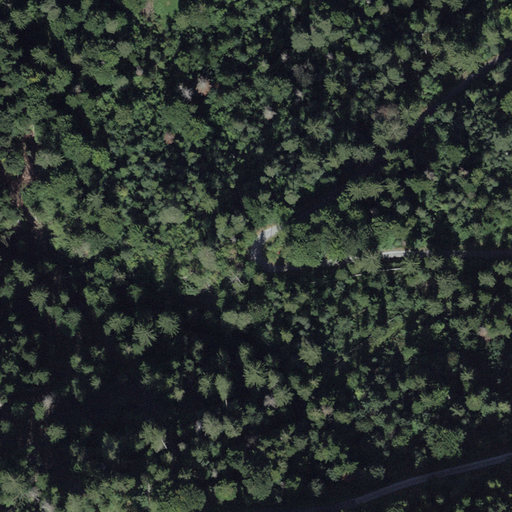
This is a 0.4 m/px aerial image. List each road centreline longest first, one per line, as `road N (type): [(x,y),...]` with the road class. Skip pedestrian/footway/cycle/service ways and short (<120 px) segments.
road 1 (track): [(511,56),(452,92),(266,235),(256,252),(265,268),(511,251)]
road 2 (track): [(303,511),(511,455)]
